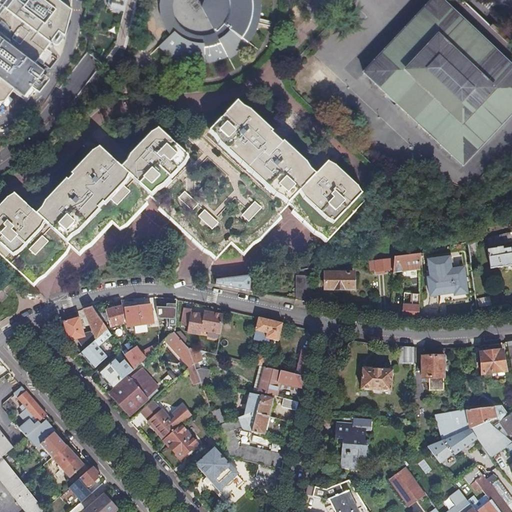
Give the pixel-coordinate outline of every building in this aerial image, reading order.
[(0,0),(0,103),(6,103),(14,92),(25,100),(45,75),(35,67),(64,29),(66,25),(69,20),(70,15),(72,11),(73,4),(72,0),(0,0)] [(203,0),(201,7),(216,34),(214,35),(211,36),(208,37),(204,38),(201,38),(197,38),(194,37),(190,36),(187,35),(184,33),(182,31),(179,28),(158,47),(160,49),(162,51),(166,54),(170,57),(174,59),(178,61),(183,63),(188,65),(192,65),(196,66),(200,66),(205,66),(205,62),(208,62),(211,62),(215,62),(220,61),(224,59),(228,56),(229,58),(232,56),(235,54),(239,51),(243,47),(246,44),(250,39),(252,35),(255,30),(256,26),(258,20),(259,16),(260,11),(260,5),(259,0),(203,0)] [(511,46),(491,27),(489,29),(459,0),(432,0),(363,73),(462,168),(494,134),(511,115),(511,46)] [(335,98),(346,86),(316,59),(305,71),(335,98)] [(329,240),(353,215),(347,210),(359,197),(354,192),(355,191),(347,183),(346,185),(338,178),(340,176),(332,169),(330,170),(325,166),(313,178),(303,168),(304,166),(297,159),(295,161),(287,153),(289,152),(281,145),(280,146),(269,136),(271,135),(263,128),(262,129),(254,122),(255,121),(248,113),(246,114),(235,104),(211,130),(197,146),(186,157),(185,156),(159,132),(154,137),(153,136),(146,143),(147,145),(140,153),(138,151),(131,159),(133,160),(123,171),(101,150),(95,156),(94,155),(87,163),(88,164),(81,171),(80,170),(72,178),(74,179),(69,184),(68,182),(60,190),(62,192),(55,199),(53,198),(46,205),(48,207),(38,217),(16,197),(11,203),(9,201),(2,209),(3,210),(0,213),(0,255),(29,284),(40,273),(42,274),(49,267),(47,265),(54,258),(56,259),(63,252),(61,250),(67,245),(75,253),(86,243),(87,244),(95,236),(93,235),(100,227),(102,229),(108,222),(116,229),(121,223),(123,225),(130,217),(128,216),(136,208),(137,210),(144,202),(143,200),(147,195),(149,197),(151,195),(161,205),(160,206),(168,214),(169,212),(177,220),(175,221),(190,235),(191,233),(199,241),(198,242),(205,249),(207,248),(218,258),(230,245),(240,254),(256,237),(257,239),(264,231),(263,230),(270,222),(271,224),(278,216),(277,215),(287,204),(289,206),(290,204),(295,209),(294,210),(301,217),(303,216),(310,223),(309,224),(317,231),(318,230),(329,240)] [(511,231),(487,237),(490,246),(511,240),(511,231)] [(476,240),(468,242),(471,258),(471,264),(480,262),(476,240)] [(501,267),(502,268),(511,266),(511,253),(511,248),(504,250),(503,247),(500,247),(500,248),(488,250),(491,268),(501,267)] [(417,254),(395,257),(394,269),(394,272),(421,269),(421,253),(419,254),(417,254)] [(376,260),(370,261),(372,270),(377,269),(377,270),(394,269),(395,257),(376,260)] [(452,269),(450,257),(429,260),(431,278),(428,278),(431,296),(455,293),(455,295),(468,294),(464,267),(452,269)] [(355,273),(326,273),(326,290),(355,289),(355,273)] [(218,281),(217,285),(217,286),(245,291),(252,292),(253,276),(218,281)] [(313,276),(298,276),(298,300),(313,303),(313,276)] [(404,307),(404,318),(420,319),(420,294),(412,294),(412,307),(404,307)] [(490,297),(478,299),(480,308),(492,305),(490,297)] [(166,309),(156,309),(157,320),(166,320),(165,332),(174,332),(176,305),(166,305),(166,309)] [(153,324),(151,306),(125,310),(127,328),(153,324)] [(68,343),(75,341),(83,352),(107,331),(91,308),(83,310),(91,332),(83,335),(79,319),(63,323),(68,343)] [(105,312),(105,314),(107,321),(109,328),(120,325),(124,325),(122,308),(115,309),(105,312)] [(181,324),(188,325),(188,327),(187,334),(200,336),(201,332),(220,336),(223,316),(211,314),(210,317),(203,316),(191,314),(191,310),(184,309),(181,324)] [(258,319),(256,332),(263,334),(267,335),(266,340),(278,343),(282,325),(258,319)] [(104,343),(104,341),(110,336),(107,331),(83,352),(81,354),(94,369),(106,358),(98,348),(104,343)] [(158,334),(150,335),(143,356),(146,359),(159,348),(157,341),(158,334)] [(174,334),(174,335),(185,346),(186,340),(180,334),(174,334)] [(166,342),(179,356),(187,349),(185,346),(174,335),(166,342)] [(166,342),(189,369),(190,367),(194,366),(188,349),(187,349),(179,356),(166,342)] [(403,348),(403,364),(416,364),(416,349),(403,348)] [(137,349),(125,358),(133,371),(146,359),(143,356),(137,349)] [(199,352),(188,349),(194,366),(203,363),(199,352)] [(507,373),(503,351),(481,354),(483,376),(507,373)] [(271,361),(253,356),(251,365),(260,367),(266,368),(270,369),(271,363),(272,363),(271,361)] [(301,357),(298,364),(296,376),(305,378),(309,359),(301,357)] [(444,379),(445,379),(444,357),(422,357),(423,380),(430,379),(430,392),(444,391),(444,379)] [(110,365),(98,375),(111,390),(132,372),(123,361),(114,369),(110,365)] [(266,368),(260,367),(254,394),(260,394),(266,368)] [(270,369),(266,368),(260,394),(276,398),(279,386),(301,391),(305,378),(296,376),(293,375),(270,369)] [(391,393),(393,372),(363,369),(361,391),(391,393)] [(201,370),(196,371),(201,385),(207,386),(210,371),(201,370)] [(139,372),(129,381),(145,400),(156,391),(139,372)] [(128,381),(107,399),(114,406),(118,402),(129,414),(113,395),(129,381),(128,381)] [(129,381),(113,395),(129,414),(145,400),(129,381)] [(38,428),(49,418),(47,416),(22,387),(14,394),(27,410),(20,416),(27,424),(20,430),(26,438),(38,428)] [(207,403),(204,394),(188,407),(194,414),(207,403)] [(250,395),(248,402),(245,417),(252,414),(269,418),(273,400),(263,398),(250,395)] [(11,411),(18,402),(12,398),(5,406),(11,411)] [(284,400),(282,408),(297,412),(298,403),(284,400)] [(160,411),(147,422),(163,441),(180,427),(192,416),(183,407),(172,416),(175,418),(170,422),(160,411)] [(479,409),(468,411),(472,430),(476,428),(480,426),(489,423),(494,428),(500,424),(510,417),(502,407),(479,409)] [(219,411),(211,413),(216,428),(224,425),(219,411)] [(468,411),(437,416),(443,442),(445,441),(471,430),(472,430),(468,411)] [(221,442),(227,457),(259,465),(282,470),(285,456),(250,448),(241,447),(239,449),(232,430),(242,427),(243,430),(252,432),(252,433),(265,436),(266,431),(269,418),(252,414),(245,417),(224,425),(216,428),(218,432),(221,442)] [(508,436),(511,433),(511,414),(510,417),(500,424),(508,436)] [(54,423),(49,418),(38,428),(42,433),(54,423)] [(277,419),(269,418),(266,431),(274,433),(277,419)] [(353,429),(366,430),(366,432),(371,432),(372,421),(343,419),(342,425),(353,426),(353,429)] [(489,423),(480,426),(489,440),(499,433),(494,428),(489,423)] [(346,440),(345,448),(342,448),(341,462),(349,463),(349,468),(358,469),(359,458),(359,449),(368,450),(368,441),(365,441),(366,432),(366,430),(353,429),(353,426),(342,425),(336,425),(335,439),(343,440),(346,440)] [(180,460),(197,446),(180,427),(163,441),(180,460)] [(471,430),(477,440),(486,451),(491,447),(484,438),(476,428),(472,430),(471,430)] [(471,430),(445,441),(452,450),(456,456),(477,440),(471,430)] [(0,479),(25,511),(42,511),(44,511),(23,485),(2,458),(13,449),(0,431),(0,479)] [(218,432),(207,443),(213,449),(221,442),(218,432)] [(43,447),(39,451),(49,462),(52,458),(66,447),(54,433),(41,445),(43,447)] [(255,435),(253,441),(267,445),(269,440),(255,435)] [(443,442),(428,448),(437,461),(452,450),(445,441),(443,442)] [(84,466),(66,447),(52,458),(70,479),(84,466)] [(198,466),(220,490),(236,475),(230,469),(214,451),(198,466)] [(259,465),(256,477),(279,483),(282,470),(259,465)] [(101,476),(93,468),(80,479),(88,488),(101,476)] [(479,492),(482,490),(487,497),(498,511),(511,511),(491,484),(490,485),(477,468),(470,474),(465,478),(475,491),(477,489),(479,492)] [(407,469),(390,481),(409,507),(426,495),(407,469)] [(326,490),(315,488),(313,497),(326,501),(327,501),(330,499),(343,494),(340,485),(326,490)] [(315,488),(309,486),(307,496),(313,497),(315,488)] [(57,511),(76,496),(70,488),(45,511),(57,511)] [(463,508),(465,511),(472,506),(465,498),(459,489),(450,495),(461,509),(463,508)] [(330,499),(336,511),(358,511),(348,492),(344,495),(343,494),(330,499)] [(115,511),(117,510),(104,495),(95,503),(85,511),(115,511)] [(472,507),(474,510),(475,511),(498,511),(487,497),(472,507)]
